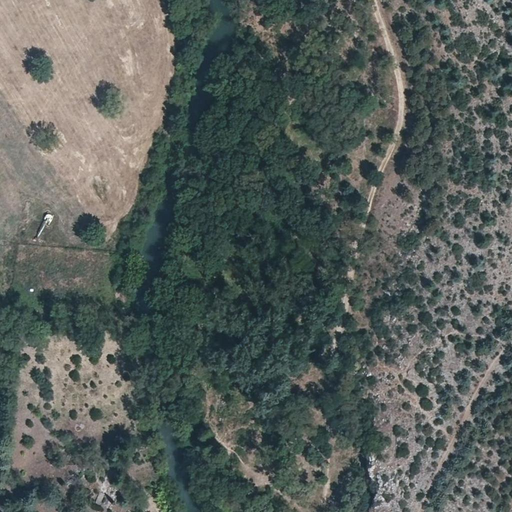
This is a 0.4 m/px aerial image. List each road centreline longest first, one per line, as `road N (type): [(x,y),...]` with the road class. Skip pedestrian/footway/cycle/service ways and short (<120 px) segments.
road 1 (track): [(213,477),(317,509),(323,494),(335,367),(365,208),(403,112),(375,0)]
road 2 (track): [(420,511),(467,409),(511,342)]
